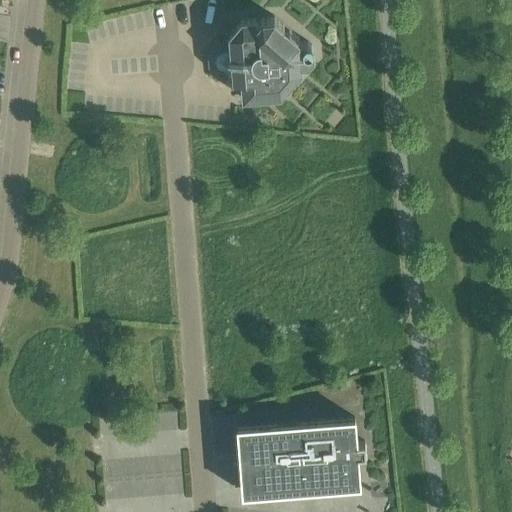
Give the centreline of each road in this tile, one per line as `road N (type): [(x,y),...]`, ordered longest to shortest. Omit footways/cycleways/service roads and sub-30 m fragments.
road 1 (unclassified): [(204,511),(164,16)]
road 2 (residential): [(0,283),(35,0)]
